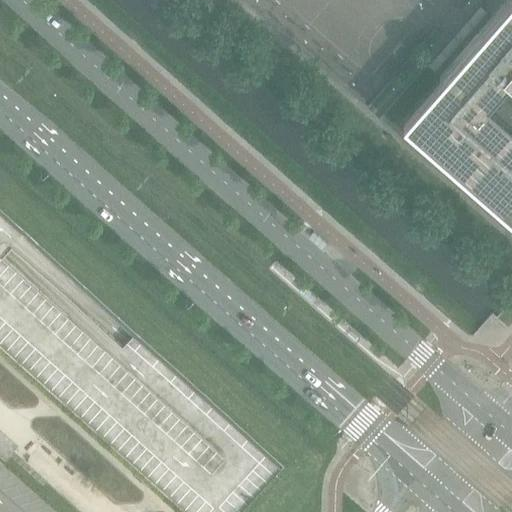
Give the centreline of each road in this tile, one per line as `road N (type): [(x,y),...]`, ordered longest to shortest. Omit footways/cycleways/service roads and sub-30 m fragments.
road 1 (secondary): [(488,414),(21,0)]
road 2 (secondary): [(0,111),(420,484)]
